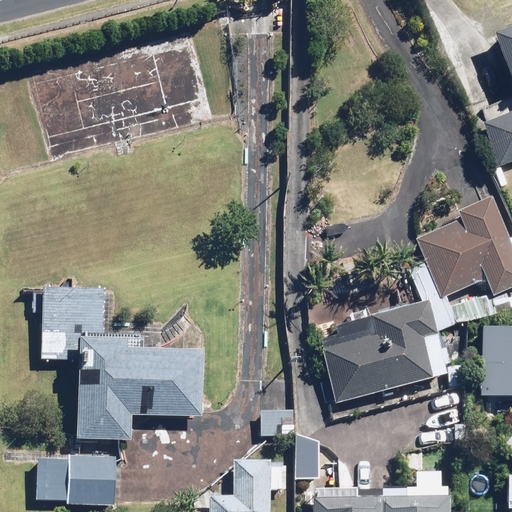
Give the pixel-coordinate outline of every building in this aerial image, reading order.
[(511,11),(511,0),(500,0),(482,12),(491,25),(511,11)] [(511,25),(498,31),(511,71),(511,111),(486,120),(501,164),(511,160),(511,25)] [(511,237),(495,201),(416,239),(445,299),(485,279),(495,299),(511,290),(511,237)] [(137,415),(206,420),(210,352),(131,347),(131,338),(105,337),(106,289),(47,287),(45,358),(85,359),(80,438),(136,441),(137,415)] [(342,336),(327,339),(342,401),(453,374),(435,301),(339,325),(342,336)] [(296,409),(261,408),(260,437),(295,438),(296,409)] [(117,507),(120,458),(73,455),(73,460),(37,458),(35,498),(67,500),(67,504),(117,507)] [(287,489),(288,460),(237,458),(235,494),(209,493),(208,511),(270,511),(271,489),(287,489)] [(453,511),(453,487),(314,488),(314,511),(453,511)]
